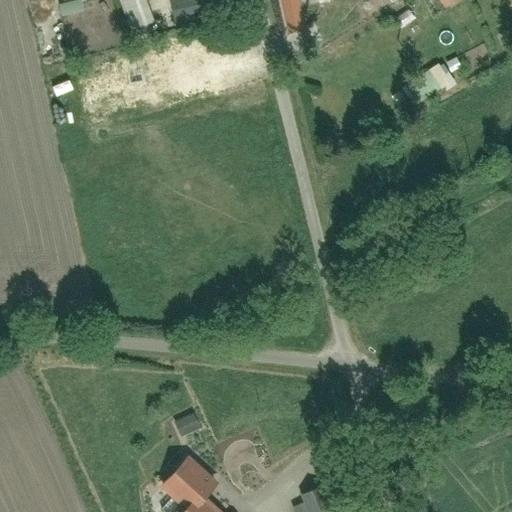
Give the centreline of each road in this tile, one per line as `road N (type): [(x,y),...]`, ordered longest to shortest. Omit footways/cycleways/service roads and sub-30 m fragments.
road 1 (residential): [(261,0),(350,370)]
road 2 (residential): [(0,339),(81,339),(350,370)]
road 3 (track): [(326,269),(511,163)]
road 4 (residential): [(350,370),(458,383),(511,379)]
